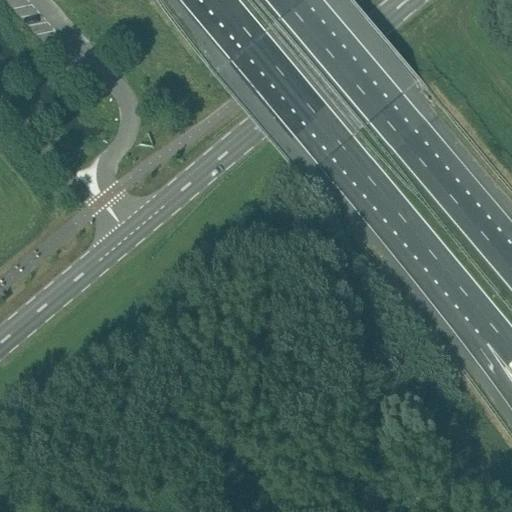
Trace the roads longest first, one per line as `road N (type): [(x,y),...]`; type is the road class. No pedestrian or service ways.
road 1 (motorway): [(220,0),(491,329)]
road 2 (tertiary): [(121,245),(408,0)]
road 3 (motorway): [(511,269),(284,0)]
road 4 (unclassified): [(37,0),(125,103),(129,129),(92,209)]
road 5 (tertiary): [(0,345),(121,245)]
road 6 (unclassified): [(0,102),(92,209)]
